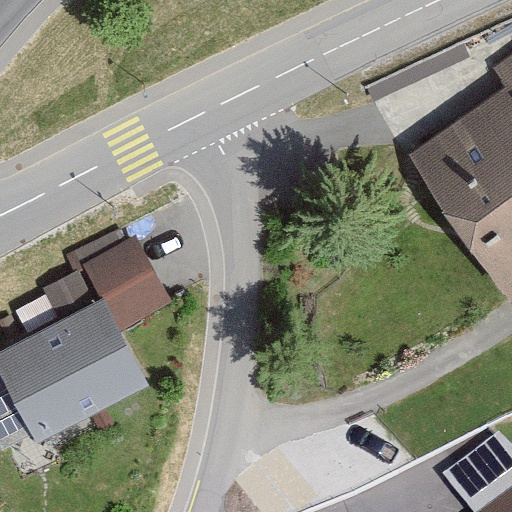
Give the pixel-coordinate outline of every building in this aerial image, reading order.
[(511,92),(417,159),(508,291),(511,288),(511,92)] [(132,238),(86,263),(121,328),(167,303),(132,238)] [(102,298),(0,354),(0,381),(37,448),(151,385),(102,298)] [(473,511),(475,511),(511,484),(511,441),(501,427),(443,471),(473,511)] [(511,511),(511,484),(475,511),(511,511)]
